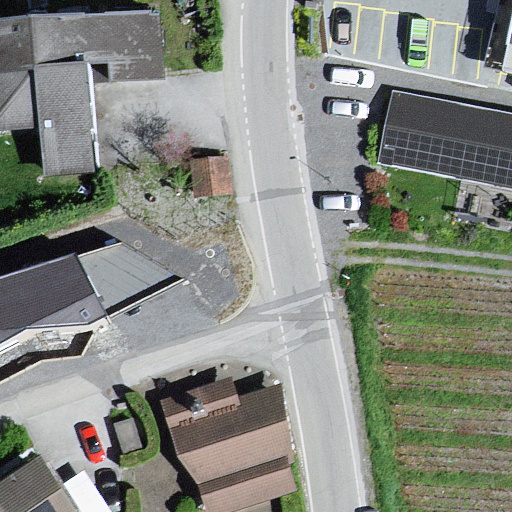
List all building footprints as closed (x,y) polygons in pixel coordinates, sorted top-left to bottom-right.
[(163,9),(0,21),(0,128),(46,125),(49,174),(103,170),(96,82),(168,77),(163,9)] [(511,9),(500,62),(511,64),(511,9)] [(511,116),(393,94),(380,162),(511,187),(511,116)] [(229,158),(191,162),(195,196),(233,192),(229,158)] [(119,242),(0,279),(0,343),(26,328),(91,329),(183,282),(119,242)] [(284,450),(295,446),(275,386),(243,396),(236,377),(160,402),(188,489),(204,484),(210,500),(187,507),(189,511),(259,511),(257,503),(297,490),(284,450)] [(0,511),(70,511),(38,463),(2,487),(0,484),(0,511)]
